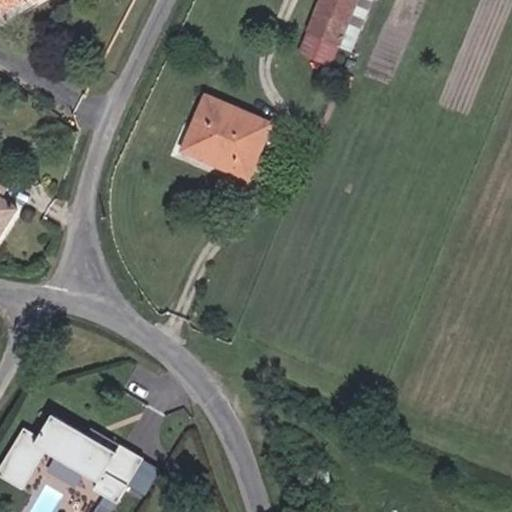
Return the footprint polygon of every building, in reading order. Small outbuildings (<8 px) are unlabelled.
[(37,14),(41,19),(70,4),(67,0),(0,0),(0,27),(3,30),(37,14)] [(326,0),(318,19),(348,31),(362,0),(326,0)] [(312,34),(342,48),(348,31),(318,19),(312,34)] [(212,168),(243,182),(268,125),(204,100),(186,142),(218,156),(212,168)] [(182,155),(212,168),(218,156),(186,142),(182,155)] [(0,171),(8,176),(13,169),(0,159),(0,171)] [(0,229),(25,193),(0,176),(0,229)] [(196,320),(214,328),(223,310),(206,302),(196,320)] [(133,463),(108,450),(104,458),(39,423),(27,446),(11,438),(0,458),(0,492),(13,500),(33,461),(88,490),(87,493),(111,505),(133,463)]
